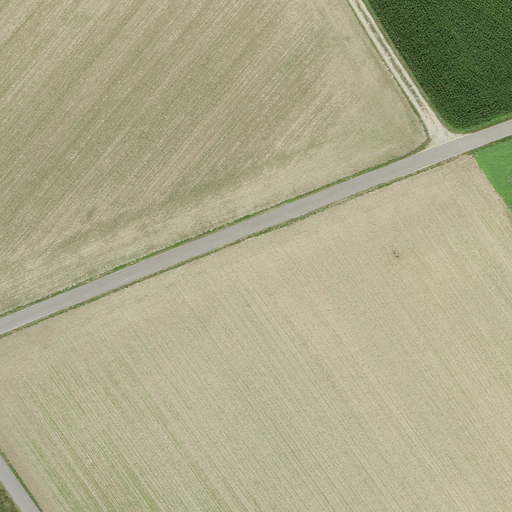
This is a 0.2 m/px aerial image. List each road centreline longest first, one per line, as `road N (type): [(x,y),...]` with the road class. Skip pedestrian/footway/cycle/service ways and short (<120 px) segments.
road 1 (track): [(511,143),(0,328)]
road 2 (track): [(342,0),(448,166)]
